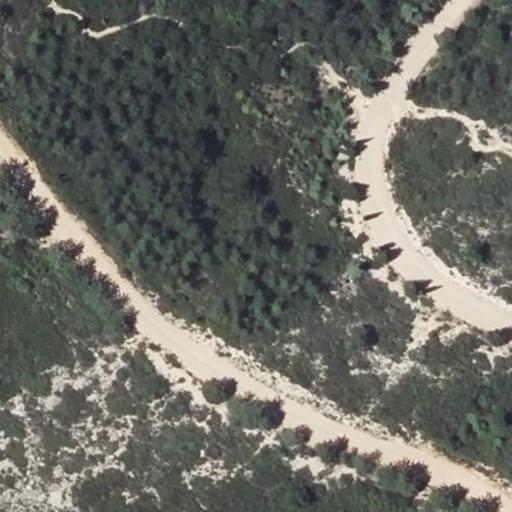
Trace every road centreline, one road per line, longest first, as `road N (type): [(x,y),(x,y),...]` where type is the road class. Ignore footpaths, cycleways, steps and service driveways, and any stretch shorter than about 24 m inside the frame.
road 1 (track): [(499,511),(463,488),(323,437),(194,361),(106,285),(0,149)]
road 2 (track): [(462,0),(391,96),(370,156),(381,212),(418,274),(511,332)]
